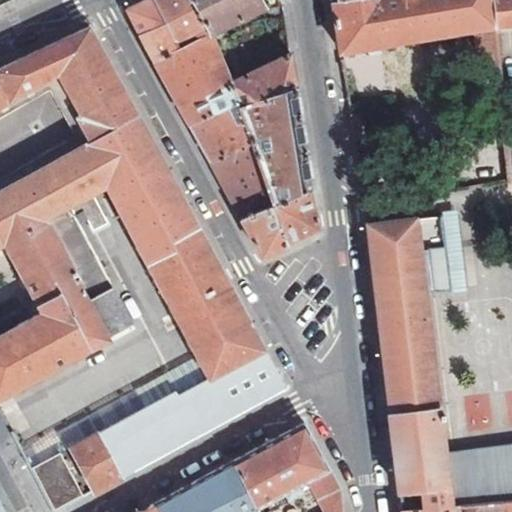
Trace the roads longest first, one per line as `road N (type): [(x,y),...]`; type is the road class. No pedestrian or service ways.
road 1 (residential): [(98,0),(312,389)]
road 2 (residential): [(352,368),(303,0)]
road 3 (residential): [(312,389),(90,511)]
road 4 (residential): [(369,511),(352,368)]
